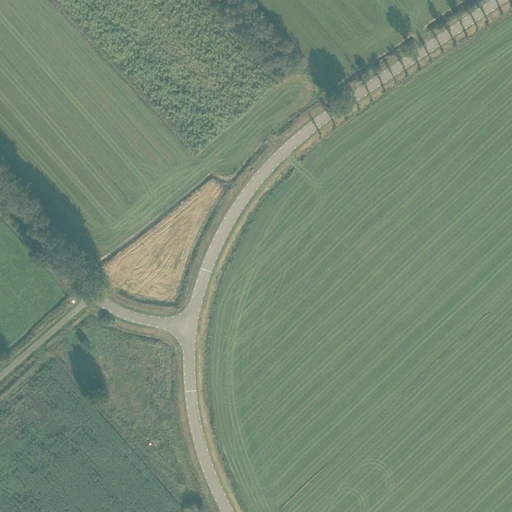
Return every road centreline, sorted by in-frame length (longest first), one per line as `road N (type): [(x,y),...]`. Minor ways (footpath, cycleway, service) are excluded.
road 1 (unclassified): [(190,325),(217,243),(248,191),(293,144),(508,0)]
road 2 (unclassified): [(190,325),(118,311),(80,284),(0,183)]
road 3 (unclassified): [(228,511),(205,466),(191,402),(190,325)]
